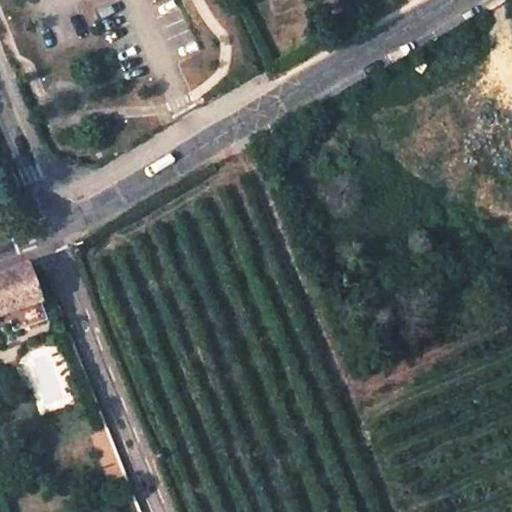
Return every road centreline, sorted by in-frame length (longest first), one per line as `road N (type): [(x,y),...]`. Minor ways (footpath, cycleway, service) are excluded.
road 1 (tertiary): [(458,0),(50,232)]
road 2 (residential): [(161,511),(50,232)]
road 3 (residential): [(50,232),(0,106)]
